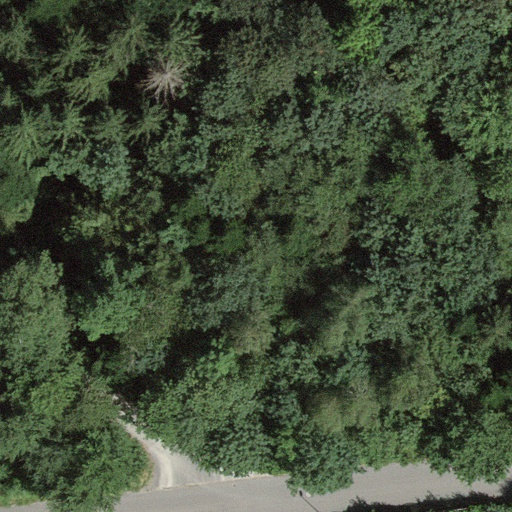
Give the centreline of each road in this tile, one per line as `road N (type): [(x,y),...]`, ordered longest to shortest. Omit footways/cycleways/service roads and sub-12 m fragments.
road 1 (residential): [(511,470),(171,511)]
road 2 (track): [(239,501),(0,354)]
